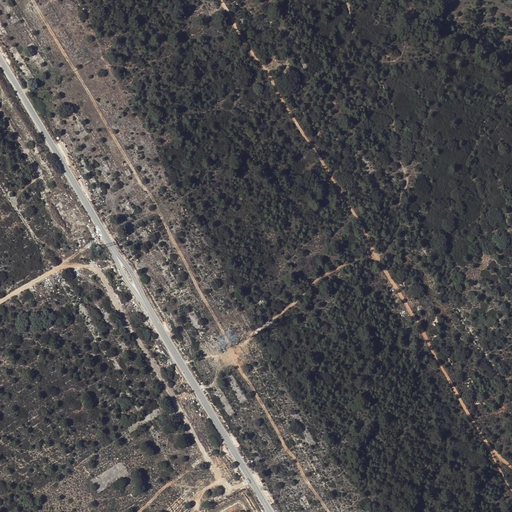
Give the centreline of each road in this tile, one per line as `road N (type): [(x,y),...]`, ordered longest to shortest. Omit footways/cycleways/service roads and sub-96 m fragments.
road 1 (track): [(328,511),(32,0)]
road 2 (track): [(223,0),(369,235),(485,444),(511,471)]
road 3 (track): [(251,480),(225,486),(91,266),(58,267),(0,302)]
road 4 (unclassified): [(270,511),(145,302)]
road 5 (track): [(197,388),(211,385),(317,278),(377,253)]
road 6 (unclassified): [(108,242),(0,60)]
